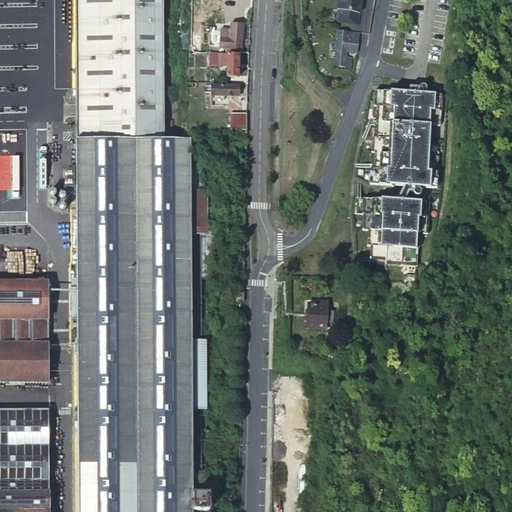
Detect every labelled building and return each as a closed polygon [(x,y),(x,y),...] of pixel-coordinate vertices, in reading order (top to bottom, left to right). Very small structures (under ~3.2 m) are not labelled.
[(139,10),(138,144),(169,143),(169,125),(156,125),(156,0),(76,0),(77,11),(139,10)] [(337,0),(336,8),(359,13),(361,0),(337,0)] [(77,11),(76,145),(138,144),(139,10),(77,11)] [(222,30),(220,48),(241,50),(243,25),(231,24),(231,31),(222,30)] [(358,51),(360,45),(362,33),(349,31),(348,44),(335,42),(333,64),(349,66),(350,58),(346,58),(347,50),(358,51)] [(211,54),(211,66),(227,67),(226,77),(237,77),(239,55),(211,54)] [(186,82),(186,93),(190,93),(190,88),(196,88),(196,82),(186,82)] [(419,86),(419,91),(427,92),(428,86),(427,84),(426,83),(423,83),(422,83),(420,84),(419,86)] [(211,93),(211,97),(238,97),(238,85),(203,85),(203,93),(211,93)] [(427,92),(419,91),(407,91),(375,89),(371,185),(401,186),(415,186),(438,186),(439,171),(437,171),(438,155),(429,155),(430,125),(439,125),(440,109),(442,109),(442,93),(427,92)] [(230,131),(247,131),(247,118),(229,118),(230,131)] [(192,511),(193,511),(207,511),(209,511),(209,496),(192,496),(192,481),(192,444),(191,427),(190,340),(188,238),(187,143),(169,143),(138,144),(76,145),(78,294),(78,320),(78,335),(79,347),(80,478),(80,511),(192,511)] [(395,200),(409,201),(415,186),(401,186),(395,200)] [(372,246),(372,264),(419,266),(419,248),(416,248),(417,233),(430,234),(432,201),(409,201),(395,200),(357,199),(357,215),(365,215),(364,231),(370,232),(369,246),(372,246)] [(198,238),(199,278),(213,278),(213,225),(199,225),(198,238)] [(190,340),(199,340),(199,278),(198,238),(188,238),(190,340)] [(1,249),(2,272),(51,271),(51,249),(1,249)] [(0,381),(51,380),(51,284),(0,283),(0,381)] [(310,300),(308,327),(327,328),(328,321),(334,321),(335,309),(331,309),(332,306),(328,306),(329,301),(310,300)] [(199,340),(190,340),(191,427),(192,444),(201,444),(199,340)] [(0,407),(0,511),(52,511),(52,407),(0,407)] [(209,480),(192,481),(192,496),(209,496),(209,480)]
